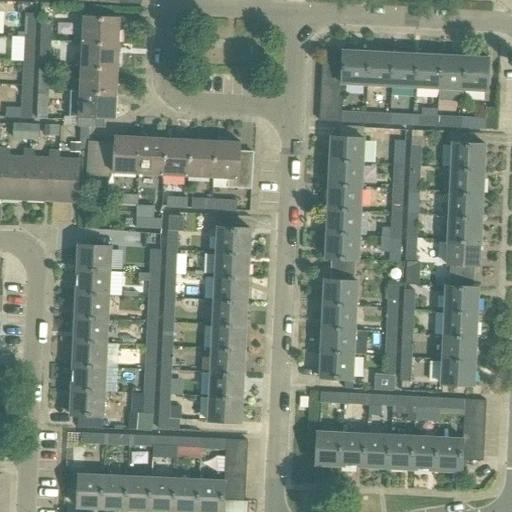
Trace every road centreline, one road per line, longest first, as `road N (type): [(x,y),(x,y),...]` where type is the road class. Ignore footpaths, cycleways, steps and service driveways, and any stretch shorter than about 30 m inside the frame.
road 1 (residential): [(275,511),(293,108)]
road 2 (residential): [(26,511),(37,270),(29,251),(0,240)]
road 3 (residential): [(297,12),(511,22)]
road 4 (residential): [(293,108),(177,98),(164,81),(166,6)]
road 5 (residential): [(166,6),(297,12)]
